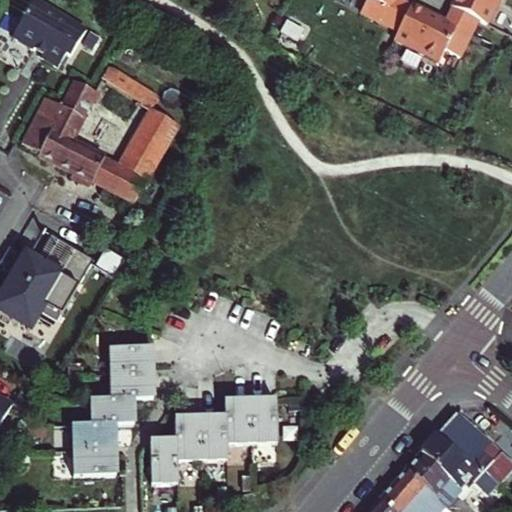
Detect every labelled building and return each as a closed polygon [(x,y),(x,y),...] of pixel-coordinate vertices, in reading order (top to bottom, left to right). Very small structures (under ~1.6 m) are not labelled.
[(367,0),(368,0),(361,14),(384,26),(397,0),(367,0)] [(411,6),(399,0),(397,0),(384,26),(398,33),(411,6)] [(454,0),(450,9),(477,22),(486,26),(499,0),(454,0)] [(87,32),(34,1),(11,42),(63,71),(87,32)] [(444,22),(411,6),(398,33),(393,41),(439,64),(445,52),(459,59),(471,35),(444,22)] [(450,9),(444,22),(471,35),(477,22),(450,9)] [(39,157),(88,182),(93,184),(94,182),(133,202),(179,128),(153,112),(119,166),(71,143),(94,100),(97,101),(100,95),(77,84),(63,109),(46,100),(23,145),(41,154),(39,157)] [(93,262),(43,233),(0,307),(0,314),(28,331),(41,312),(59,321),(93,262)] [(107,350),(107,377),(150,376),(149,349),(107,350)] [(107,377),(108,402),(132,401),(151,401),(150,376),(107,377)] [(0,426),(10,407),(0,400),(0,426)] [(90,402),(90,428),(114,427),(133,427),(132,401),(108,402),(90,402)] [(250,403),(251,447),(277,446),(276,402),(250,403)] [(225,419),(226,447),(251,447),(250,403),(224,403),(225,419)] [(511,466),(455,415),(418,456),(466,495),(473,487),(481,477),(489,483),(498,490),(511,475),(511,466)] [(200,420),(201,464),(226,463),(226,447),(225,419),(200,420)] [(175,443),(175,464),(201,464),(200,420),(174,421),(175,443)] [(71,428),(72,454),(114,453),(114,427),(90,428),(71,428)] [(149,443),(151,487),(176,486),(175,464),(175,443),(149,443)] [(73,479),(115,478),(114,453),(72,454),(73,479)] [(404,473),(446,511),(447,511),(470,511),(463,504),(469,498),(466,495),(418,456),(404,473)] [(404,473),(378,501),(389,511),(447,511),(446,511),(404,473)] [(487,501),(498,490),(489,483),(481,477),(473,487),(487,501)] [(389,511),(378,501),(368,511),(389,511)]
